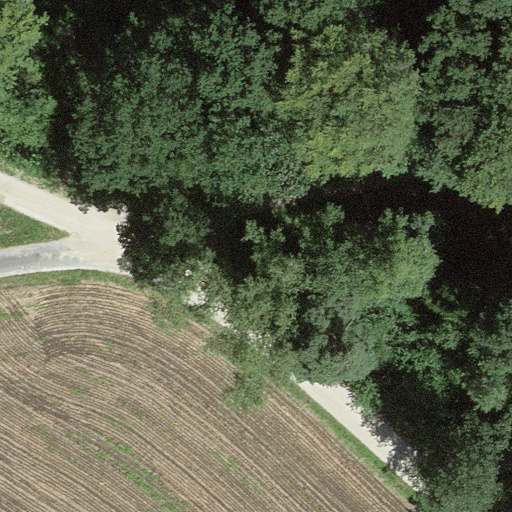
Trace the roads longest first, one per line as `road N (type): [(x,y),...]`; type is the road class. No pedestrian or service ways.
road 1 (track): [(472,511),(231,306),(93,226)]
road 2 (track): [(511,146),(93,226)]
